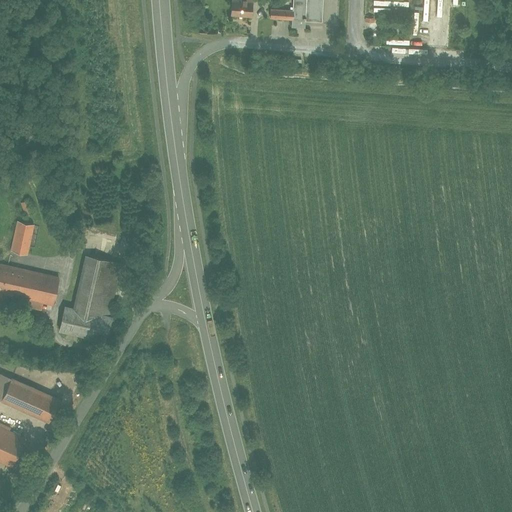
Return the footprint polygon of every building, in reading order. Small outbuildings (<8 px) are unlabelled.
[(322,0),(294,0),(293,10),(271,9),(270,18),(293,19),(293,26),(304,27),(304,19),(321,21),(322,0)] [(253,2),(230,1),(229,16),(252,17),(253,2)] [(41,145),(26,150),(34,173),(48,168),(41,145)] [(26,200),(19,203),(25,217),(32,213),(26,200)] [(17,220),(11,249),(27,252),(33,224),(17,220)] [(120,261),(85,254),(74,308),(65,306),(60,329),(106,339),(111,315),(109,314),(120,261)] [(58,275),(0,262),(0,299),(2,292),(52,303),(58,275)] [(0,371),(0,398),(47,419),(57,396),(0,371)] [(0,460),(11,466),(24,438),(0,426),(0,460)]
